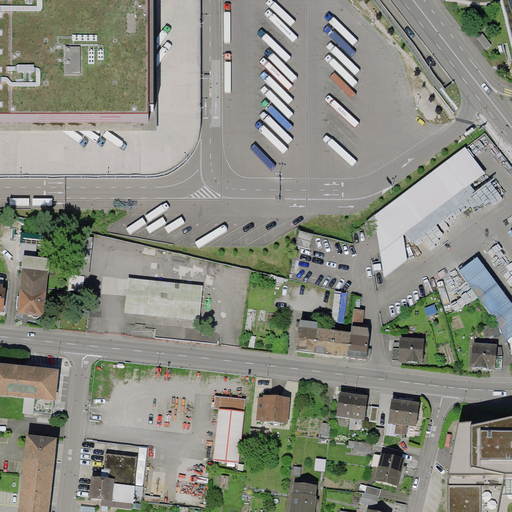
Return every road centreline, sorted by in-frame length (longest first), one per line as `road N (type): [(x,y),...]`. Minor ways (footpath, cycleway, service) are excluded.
road 1 (primary): [(83,345),(443,386)]
road 2 (unclassified): [(83,345),(65,511)]
road 3 (secondary): [(511,132),(413,0)]
road 4 (unclassified): [(443,386),(414,511)]
